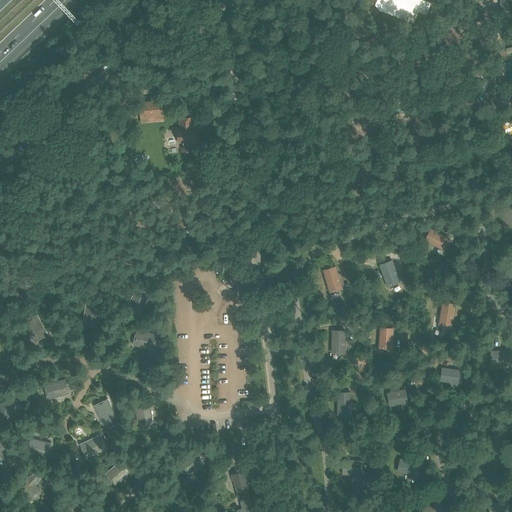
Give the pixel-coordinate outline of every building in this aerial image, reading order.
[(382,0),(379,10),(414,23),(418,11),(426,14),(431,2),(424,0),(382,0)] [(511,0),(499,0),(500,10),(511,9),(511,0)] [(171,68),(169,56),(156,58),(158,71),(171,68)] [(164,121),(161,99),(138,102),(140,124),(164,121)] [(191,118),(179,119),(180,128),(182,142),(183,151),(195,150),(194,141),(195,141),(194,127),(193,127),(191,118)] [(511,208),(508,204),(497,214),(511,229),(511,208)] [(104,218),(100,225),(112,232),(111,234),(115,236),(120,227),(104,218)] [(431,228),(424,240),(443,250),(450,238),(431,228)] [(392,259),(379,264),(387,286),(401,282),(392,259)] [(511,265),(502,276),(511,284),(511,265)] [(336,266),(322,270),(329,292),(343,288),(336,266)] [(140,313),(147,300),(134,294),(127,306),(140,313)] [(457,303),(442,301),(438,324),(452,327),(457,303)] [(97,326),(100,306),(86,303),(83,324),(97,326)] [(34,341),(47,334),(37,314),(24,321),(34,341)] [(394,328),(380,327),(378,348),(392,349),(394,328)] [(154,349),(157,335),(137,330),(133,344),(154,349)] [(346,330),(332,330),(331,353),(345,353),(346,330)] [(491,350),(491,364),(511,364),(511,350),(491,350)] [(463,370),(442,367),(440,381),(461,383),(463,370)] [(48,398),(69,393),(65,379),(45,384),(48,398)] [(406,388),(386,392),(389,406),(409,402),(406,388)] [(351,392),(337,392),(337,415),(351,415),(351,392)] [(0,414),(5,419),(20,403),(10,393),(0,403),(0,414)] [(104,425),(117,418),(107,398),(94,405),(104,425)] [(139,429),(153,427),(150,406),(136,408),(139,429)] [(86,456),(106,447),(100,434),(80,443),(86,456)] [(48,457),(51,443),(31,437),(27,451),(48,457)] [(10,465),(15,459),(0,442),(0,456),(1,455),(10,465)] [(497,459),(493,445),(475,449),(478,463),(497,459)] [(188,473),(204,463),(196,451),(181,460),(188,473)] [(418,476),(421,462),(400,458),(397,471),(418,476)] [(116,484),(132,470),(122,459),(106,473),(116,484)] [(364,474),(364,460),(342,460),(342,474),(364,474)] [(34,483),(43,475),(37,469),(19,488),(30,499),(40,489),(34,483)] [(243,470),(231,473),(238,498),(250,494),(243,470)] [(185,502),(172,488),(162,498),(176,511),(185,502)] [(443,511),(439,501),(422,508),(423,511),(443,511)] [(508,511),(508,502),(489,502),(489,511),(508,511)]
